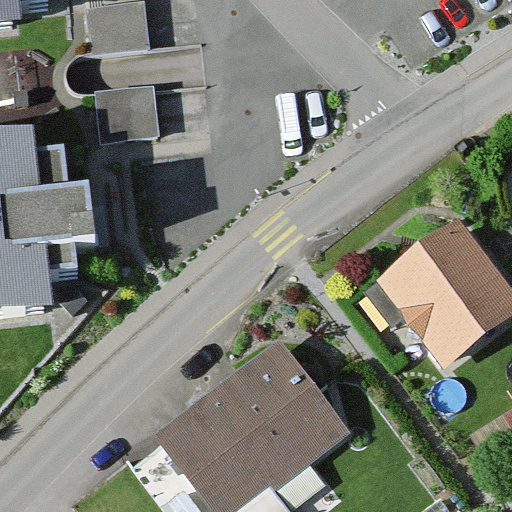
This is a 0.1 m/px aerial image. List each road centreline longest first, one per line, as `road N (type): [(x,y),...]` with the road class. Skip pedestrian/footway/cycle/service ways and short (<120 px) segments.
road 1 (unclassified): [(0,494),(278,236),(419,134)]
road 2 (residential): [(280,0),(419,134)]
